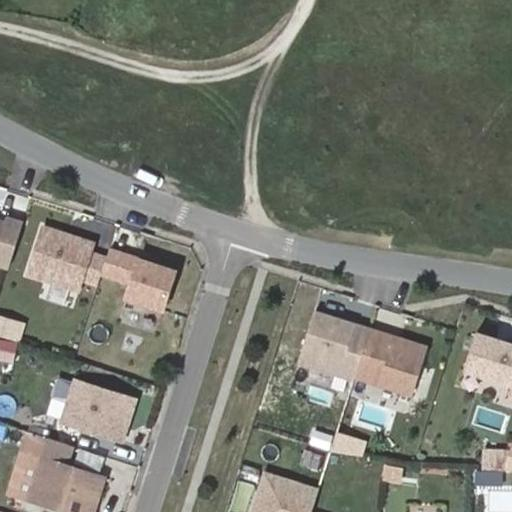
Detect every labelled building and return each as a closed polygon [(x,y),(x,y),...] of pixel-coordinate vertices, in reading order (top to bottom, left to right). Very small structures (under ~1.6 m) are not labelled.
[(0,275),(10,279),(25,231),(8,226),(6,233),(0,230),(0,275)] [(104,279),(109,262),(108,262),(93,258),(96,248),(43,233),(29,281),(83,295),(85,288),(101,292),(104,279)] [(160,312),(172,272),(111,255),(109,262),(104,279),(127,285),(123,302),(160,312)] [(372,338),(317,320),(301,371),(356,388),(356,386),(372,338)] [(0,337),(0,360),(12,364),(18,342),(0,337)] [(511,350),(474,337),(462,369),(509,387),(505,398),(511,400),(511,350)] [(413,404),(428,355),(372,338),(356,386),(413,404)] [(125,444),(138,404),(78,385),(65,425),(125,444)] [(339,437),(320,431),(314,451),(333,457),(339,437)] [(354,461),(359,445),(340,439),(334,458),(354,461)] [(54,511),(98,511),(108,482),(70,470),(76,450),(51,443),(32,504),(54,511)] [(507,474),(511,458),(511,457),(487,457),(487,473),(507,474)] [(316,511),(321,498),(269,481),(258,511),(316,511)]
